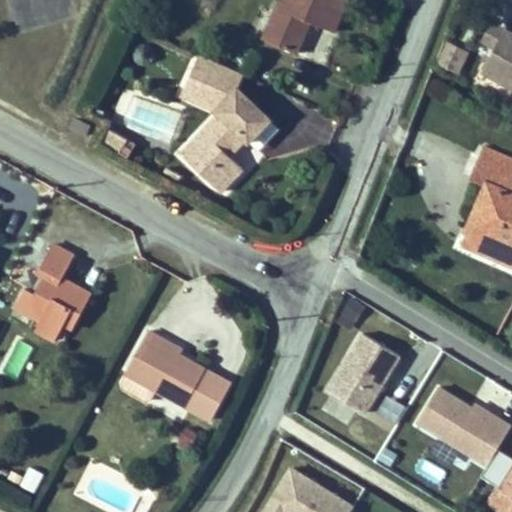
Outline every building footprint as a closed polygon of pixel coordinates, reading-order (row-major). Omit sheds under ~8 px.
[(72,19),(67,0),(9,0),(16,31),(72,19)] [(332,8),(316,0),(268,0),(248,45),(279,61),(293,29),(317,40),(332,8)] [(484,72),(495,53),(482,46),(471,65),(484,72)] [(471,96),(511,118),(511,62),(495,53),(484,72),(471,96)] [(456,77),(439,69),(430,87),(449,95),(456,77)] [(180,112),(218,133),(178,174),(216,213),(239,190),(226,176),(243,159),(247,164),(270,142),(238,108),(246,93),(202,70),(180,112)] [(110,125),(103,140),(129,153),(136,138),(110,125)] [(511,176),(476,160),(470,175),(507,191),(511,180),(511,176)] [(511,215),(499,210),(507,191),(470,175),(462,194),(475,199),(456,245),(479,255),(473,271),(506,286),(511,272),(511,215)] [(449,260),(473,271),(479,255),(456,245),(449,260)] [(29,294),(19,288),(8,306),(31,321),(26,330),(56,348),(64,334),(55,328),(65,311),(75,317),(85,299),(57,282),(71,258),(49,246),(33,273),(39,276),(29,294)] [(65,311),(55,328),(64,334),(75,317),(65,311)] [(329,394),(366,416),(401,359),(363,336),(329,394)] [(222,402),(171,371),(152,359),(156,351),(142,343),(117,386),(148,404),(201,436),(222,402)] [(156,351),(152,359),(171,371),(175,363),(156,351)] [(485,471),(511,417),(436,381),(415,424),(460,446),(455,457),(485,471)] [(143,412),(148,404),(117,386),(112,394),(143,412)] [(386,391),(375,413),(395,423),(407,402),(386,391)] [(359,419),(350,434),(375,449),(384,433),(359,419)] [(511,511),(511,461),(500,454),(484,481),(501,492),(490,509),(495,511),(511,511)] [(28,464),(21,483),(36,489),(43,470),(28,464)] [(349,511),(293,477),(271,511),(349,511)]
